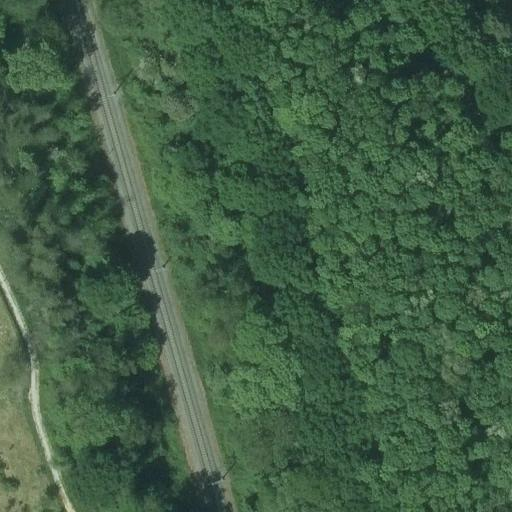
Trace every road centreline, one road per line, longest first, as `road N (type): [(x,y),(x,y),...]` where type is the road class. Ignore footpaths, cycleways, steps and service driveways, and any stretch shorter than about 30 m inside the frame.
road 1 (track): [(242,0),(392,511)]
road 2 (track): [(511,152),(396,0)]
